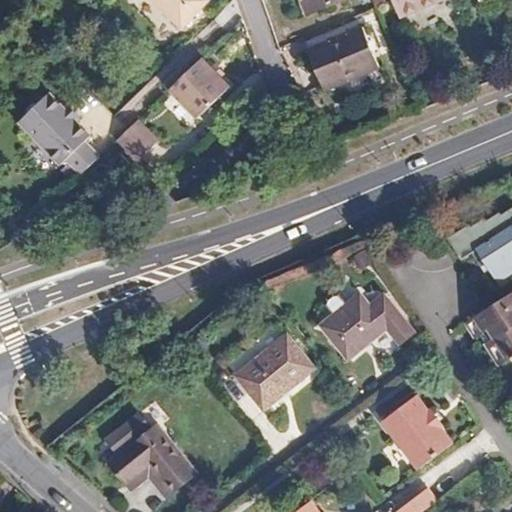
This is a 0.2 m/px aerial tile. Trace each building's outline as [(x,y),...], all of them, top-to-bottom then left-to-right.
[(164,0),(188,24),(211,0),(164,0)] [(302,0),(310,18),(351,1),(350,0),(302,0)] [(444,0),(395,0),(404,20),(444,3),(443,1),(444,0)] [(502,0),(481,0),(486,9),(502,0)] [(383,72),(366,33),(310,56),(326,96),(383,72)] [(207,107),(237,78),(210,50),(180,79),(207,107)] [(94,164),(112,146),(97,131),(102,126),(87,110),(92,105),(80,93),(76,97),(61,82),(31,111),(73,154),(78,148),(94,164)] [(150,149),(167,133),(148,111),(130,129),(150,149)] [(479,230),(478,227),(459,238),(471,258),(484,252),(503,286),(511,281),(511,219),(510,221),(507,217),(493,225),(492,223),(479,230)] [(398,348),(413,336),(384,299),(368,311),(358,298),(319,328),(347,363),(385,332),(398,348)] [(511,300),(500,307),(471,323),(481,341),(491,335),(496,343),(489,347),(501,368),(511,362),(511,300)] [(433,348),(424,334),(399,354),(409,365),(433,348)] [(312,371),(285,338),(235,379),(263,412),(312,371)] [(413,392),(379,418),(415,465),(449,439),(437,423),(440,421),(427,404),(423,406),(413,392)] [(128,493),(153,475),(169,494),(193,476),(154,427),(106,465),(128,493)] [(409,511),(426,500),(416,488),(385,511),(409,511)]
